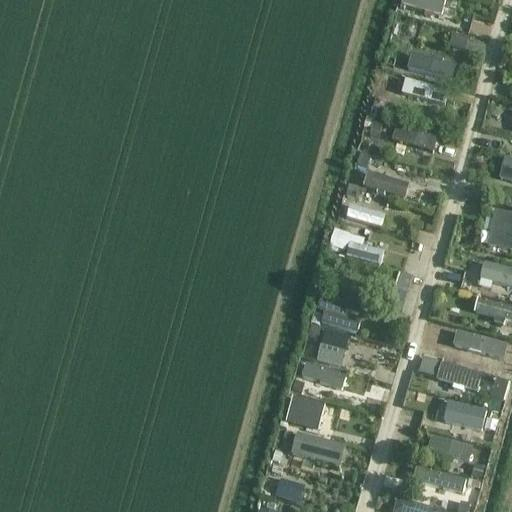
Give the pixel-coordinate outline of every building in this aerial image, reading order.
[(402,0),(401,6),(442,17),(446,0),(402,0)] [(511,250),(511,217),(495,213),(488,246),(511,252),(511,250)] [(351,310),(317,301),(311,326),(355,337),(359,323),(348,320),(351,310)] [(348,340),(324,334),(316,365),(340,371),(348,340)] [(322,408),(290,399),(282,425),(314,434),(322,408)] [(417,471),(413,485),(462,497),(465,484),(464,483),(417,471)] [(274,486),(271,497),(304,506),(307,495),(274,486)] [(432,511),(397,501),(393,511),(432,511)]
